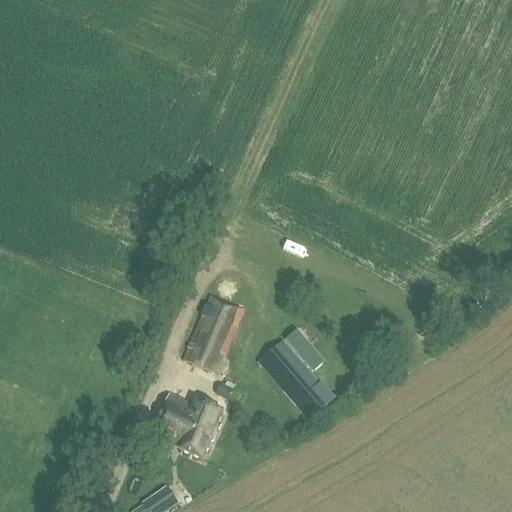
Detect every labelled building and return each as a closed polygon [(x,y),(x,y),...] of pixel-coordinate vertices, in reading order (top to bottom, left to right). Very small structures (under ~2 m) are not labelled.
[(217,376),(244,310),(211,296),(184,362),(217,376)] [(297,407),(322,386),(284,341),(259,363),(297,407)] [(237,391),(223,384),(217,396),(231,403),(237,391)] [(204,461),(225,412),(197,400),(195,406),(170,396),(153,437),(181,449),(181,451),(204,461)] [(144,511),(168,511),(180,504),(168,487),(142,505),(147,511),(144,511)]
